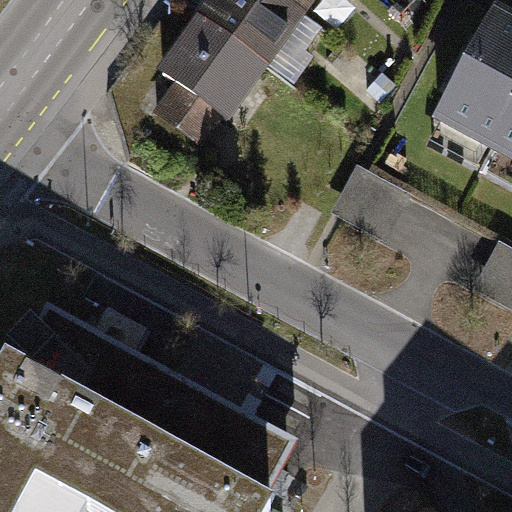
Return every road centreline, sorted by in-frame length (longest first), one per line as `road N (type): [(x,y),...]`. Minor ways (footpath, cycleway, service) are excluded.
road 1 (residential): [(511,409),(73,167),(0,105)]
road 2 (secondary): [(78,0),(0,105)]
